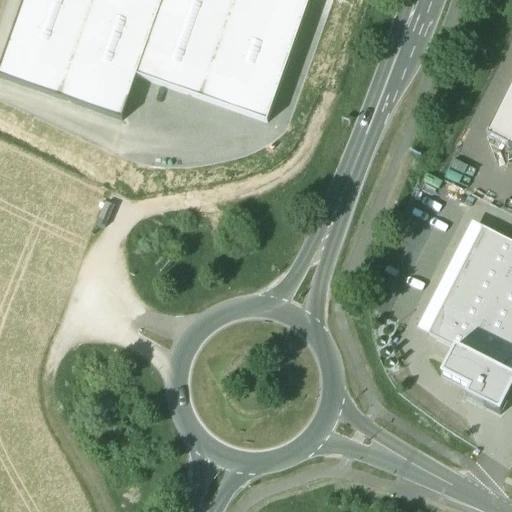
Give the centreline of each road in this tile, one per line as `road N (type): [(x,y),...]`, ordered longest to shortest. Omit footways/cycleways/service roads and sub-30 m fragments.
road 1 (track): [(122,324),(75,313),(110,229),(249,198),(283,178),(302,160),(361,0)]
road 2 (primary): [(337,215),(417,0)]
road 3 (track): [(94,511),(39,405),(53,348),(75,313)]
road 4 (unclassified): [(198,340),(140,319),(122,324),(129,342),(183,366)]
road 5 (primary): [(301,330),(337,215)]
